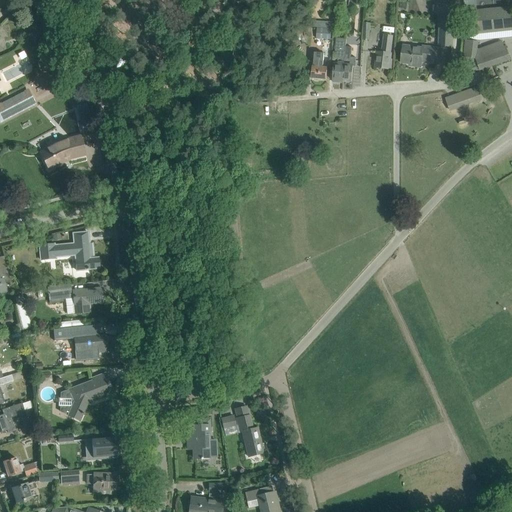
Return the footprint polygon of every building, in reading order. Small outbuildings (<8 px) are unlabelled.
[(476,10),(475,0),(465,0),(469,33),(511,29),(511,25),(510,6),(476,10)] [(387,16),(387,5),(376,5),(376,15),(387,16)] [(453,16),(439,16),(438,46),(452,46),(453,16)] [(317,28),(316,39),(330,40),(331,29),(317,28)] [(376,58),(375,68),(389,69),(391,69),(392,60),(390,60),(391,54),(390,54),(392,37),(384,35),(382,53),(377,53),(376,58)] [(345,54),(346,40),(336,39),(335,52),(337,53),(345,54)] [(345,54),(342,81),(351,82),(353,66),(350,66),(352,47),(345,47),(346,40),(345,54)] [(465,41),(463,57),(462,77),(509,59),(505,47),(504,48),(501,41),(479,50),(477,49),(477,43),(465,41)] [(403,46),(402,52),(401,62),(409,63),(409,65),(420,67),(421,60),(424,60),(424,62),(435,63),(437,48),(425,47),(425,49),(403,46)] [(312,67),(312,69),(311,79),(326,80),(327,69),(323,68),(324,54),(314,53),(313,67),(312,67)] [(333,80),(342,81),(345,54),(337,53),(336,64),(334,64),(333,80)] [(109,62),(119,60),(117,54),(107,56),(109,62)] [(477,87),(445,98),(450,111),(481,100),(477,87)] [(28,89),(20,93),(0,103),(0,122),(36,104),(30,92),(28,89)] [(85,154),(80,136),(67,139),(67,142),(57,145),(41,153),(44,160),(49,169),(65,161),(71,158),(85,155),(85,154)] [(40,246),(41,256),(41,260),(56,258),(56,257),(75,255),(77,271),(99,269),(98,258),(91,259),(88,232),(73,234),(74,244),(55,246),(55,244),(40,246)] [(0,294),(7,293),(7,292),(12,291),(7,267),(0,268),(0,294)] [(72,285),(47,288),(49,303),(63,302),(63,299),(66,299),(67,314),(89,312),(86,312),(86,304),(103,302),(101,289),(91,290),(73,292),(72,285)] [(23,295),(15,297),(17,304),(16,305),(17,309),(22,329),(32,327),(26,299),(24,300),(23,295)] [(86,327),(55,330),(55,337),(66,336),(67,339),(74,338),(77,359),(96,357),(96,354),(108,352),(106,334),(87,336),(86,327)] [(20,333),(11,335),(13,342),(22,339),(20,333)] [(0,378),(0,385),(23,378),(21,372),(0,378)] [(105,374),(96,377),(92,379),(93,381),(61,394),(61,399),(59,399),(59,407),(61,407),(60,412),(79,421),(83,414),(83,415),(84,413),(83,413),(89,399),(112,391),(105,374)] [(31,401),(22,404),(25,411),(33,408),(31,401)] [(0,416),(0,432),(7,430),(8,433),(12,431),(15,430),(11,418),(15,417),(19,415),(18,413),(25,411),(22,404),(22,403),(2,410),(4,416),(0,416)] [(237,426),(234,415),(221,418),(223,429),(237,426)] [(235,428),(236,434),(243,432),(249,457),(263,453),(257,428),(252,429),(249,415),(237,419),(239,427),(235,428)] [(201,459),(207,459),(209,459),(209,452),(216,451),(215,440),(209,441),(208,426),(187,427),(188,442),(193,442),(194,459),(201,458),(201,459)] [(115,437),(91,439),(92,458),(116,456),(115,437)] [(13,459),(3,462),(8,477),(18,473),(20,472),(24,471),(27,478),(38,474),(34,463),(23,467),(23,464),(18,466),(16,458),(13,459)] [(60,472),(61,486),(80,484),(79,470),(60,472)] [(93,494),(106,494),(116,494),(116,496),(117,496),(117,474),(116,474),(116,476),(94,476),(94,474),(93,474),(93,476),(88,476),(87,483),(88,483),(93,483),(93,494)] [(17,503),(31,498),(29,490),(38,487),(35,477),(24,481),(25,484),(12,489),(17,503)] [(189,511),(221,511),(224,492),(222,492),(222,484),(209,484),(209,492),(208,500),(191,498),(189,511)] [(259,489),(254,490),(245,492),(247,502),(258,499),(260,511),(277,511),(274,501),(277,501),(275,492),(261,495),(259,489)]
